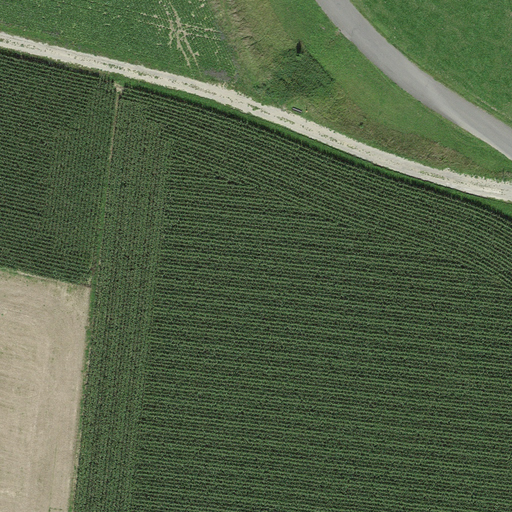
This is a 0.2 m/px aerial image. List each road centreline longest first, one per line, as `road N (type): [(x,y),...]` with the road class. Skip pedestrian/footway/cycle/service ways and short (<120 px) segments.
road 1 (track): [(0,38),(240,102),(366,153),(511,193)]
road 2 (residential): [(331,0),(408,74),(511,144)]
